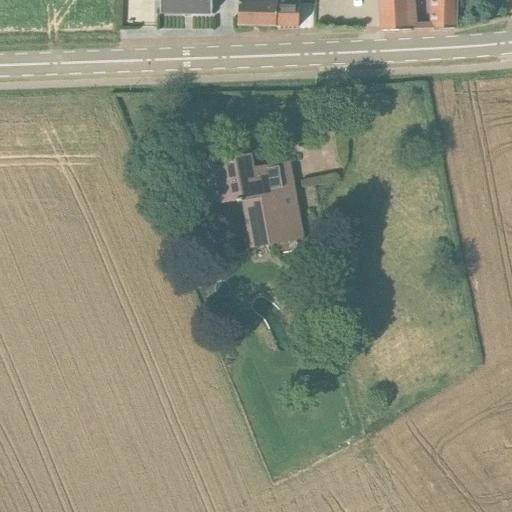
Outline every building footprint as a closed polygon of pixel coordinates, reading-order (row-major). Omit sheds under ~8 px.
[(162,0),(162,12),(213,15),(212,0),(162,0)] [(277,0),(277,1),(276,27),(299,27),(298,0),(277,0)] [(382,32),(430,30),(430,23),(415,24),(412,0),(381,0),(383,30),(382,30),(382,32)] [(433,0),(433,23),(431,24),(431,30),(454,29),(455,0),(433,0)] [(252,168),(250,154),(189,165),(197,209),(242,202),(250,249),(303,239),(289,162),(252,168)]
